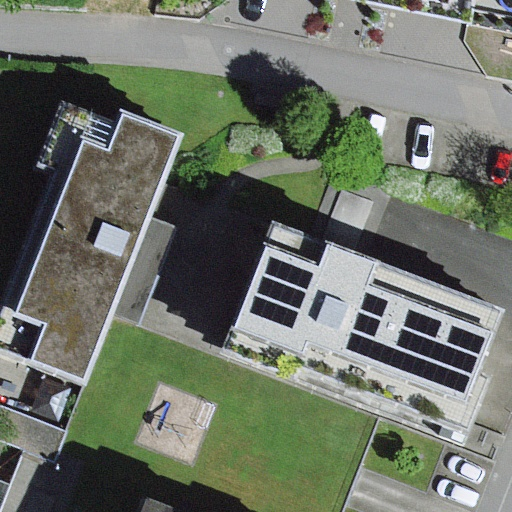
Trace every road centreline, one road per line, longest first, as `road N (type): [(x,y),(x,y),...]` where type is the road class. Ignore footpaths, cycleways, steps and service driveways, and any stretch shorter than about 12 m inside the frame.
road 1 (residential): [(511,107),(214,48),(0,35)]
road 2 (unknown): [(511,281),(398,233)]
